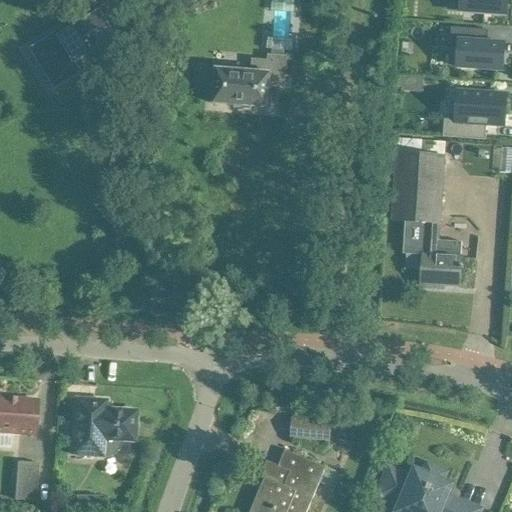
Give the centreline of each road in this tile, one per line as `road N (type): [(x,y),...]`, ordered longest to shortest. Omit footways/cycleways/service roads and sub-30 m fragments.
road 1 (residential): [(511,391),(398,365),(266,358),(209,370)]
road 2 (residential): [(209,370),(192,358),(0,345)]
road 3 (residential): [(165,511),(209,392),(209,370)]
